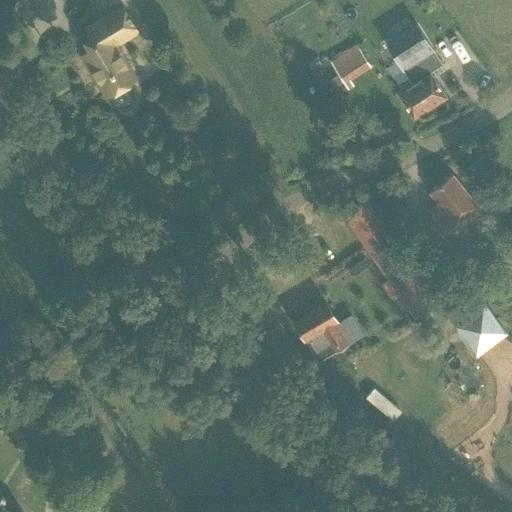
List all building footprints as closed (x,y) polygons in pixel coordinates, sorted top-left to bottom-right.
[(106,96),(137,78),(117,44),(138,32),(122,6),(86,28),(97,46),(81,56),(106,96)] [(387,45),(412,84),(398,93),(415,119),(447,98),(430,72),(443,64),(418,25),(387,45)] [(333,66),(348,89),(353,85),(350,79),(370,66),(359,49),(333,66)] [(429,208),(447,229),(454,223),(456,225),(479,206),(452,174),(429,193),(437,202),(429,208)] [(439,304),(369,203),(345,219),(416,320),(439,304)] [(421,234),(440,258),(452,248),(433,224),(421,234)] [(336,323),(338,322),(326,303),(295,322),(306,341),(315,355),(331,345),(335,352),(348,344),(336,323)] [(1,509),(0,508),(0,511),(19,511),(5,503),(1,509)]
